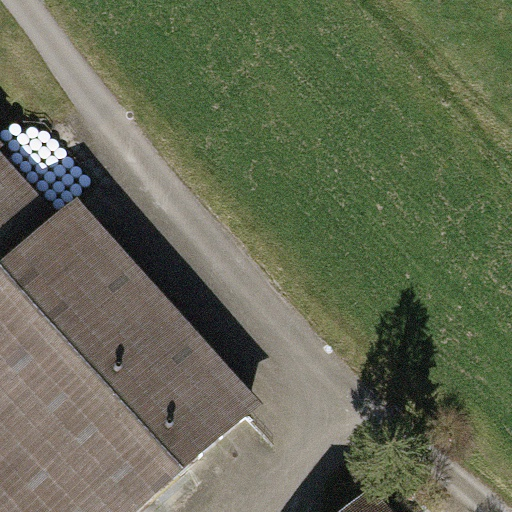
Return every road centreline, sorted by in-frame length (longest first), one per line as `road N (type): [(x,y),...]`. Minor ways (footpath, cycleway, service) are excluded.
road 1 (track): [(17,0),(130,157),(383,422)]
road 2 (track): [(383,422),(487,511)]
road 3 (track): [(383,422),(289,511)]
